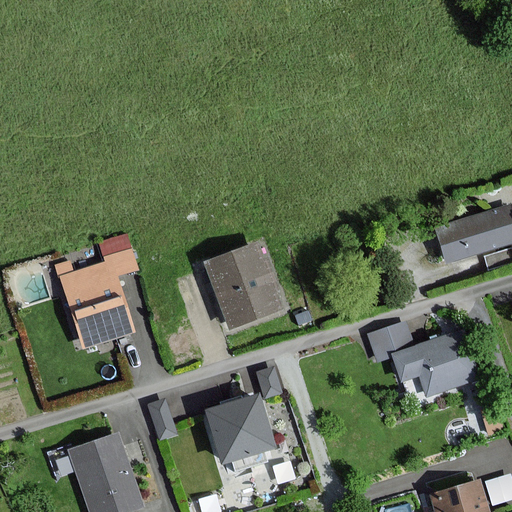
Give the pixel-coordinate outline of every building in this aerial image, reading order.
[(511,242),(511,225),(506,206),(435,230),(446,264),(511,242)] [(140,271),(130,240),(58,264),(88,352),(139,335),(120,278),(140,271)] [(285,311),(259,242),(207,261),(233,330),(285,311)] [(477,379),(461,332),(412,348),(404,323),(368,335),(376,362),(390,357),(398,382),(418,376),(424,397),(477,379)] [(277,370),(275,370),(258,376),(266,399),(285,393),(277,370)] [(276,449),(261,400),(209,416),(224,465),(276,449)] [(181,435),(166,401),(148,408),(163,443),(181,435)] [(134,511),(144,509),(122,435),(71,450),(90,511),(134,511)] [(491,511),(481,481),(478,482),(430,498),(434,511),(491,511)]
